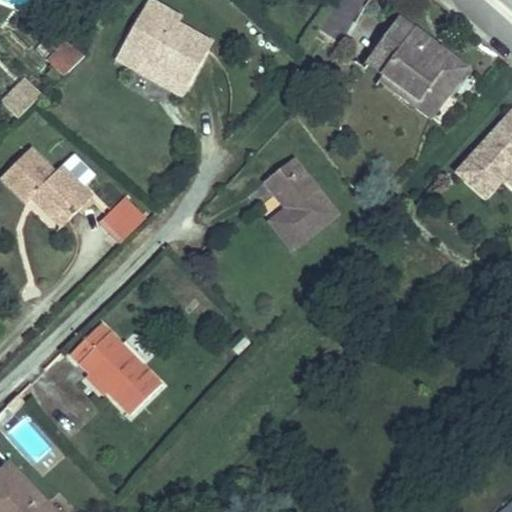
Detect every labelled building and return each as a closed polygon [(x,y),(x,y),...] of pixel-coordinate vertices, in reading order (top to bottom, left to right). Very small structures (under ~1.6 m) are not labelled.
[(149,1),(116,60),(161,85),(167,74),(189,86),(209,50),(194,42),(191,47),(172,36),(178,25),(181,19),(149,1)] [(400,20),(373,57),(388,68),(383,75),(402,89),(397,95),(415,108),(430,88),(445,99),(468,69),(400,20)] [(194,42),(209,50),(213,44),(178,25),(172,36),(191,47),(194,42)] [(69,76),(82,52),(61,41),(48,65),(69,76)] [(388,68),(373,57),(363,70),(397,95),(402,89),(383,75),(388,68)] [(183,97),(189,86),(167,74),(161,85),(183,97)] [(23,76),(0,99),(0,102),(17,120),(42,95),(23,76)] [(430,88),(415,108),(431,119),(445,99),(430,88)] [(511,112),(457,174),(485,200),(511,170),(511,112)] [(31,150),(1,180),(26,205),(32,199),(40,191),(47,197),(44,200),(67,223),(92,198),(83,189),(95,177),(74,155),(56,174),(31,150)] [(336,215),(293,161),(266,182),(288,210),(271,223),(293,250),(336,215)] [(40,191),(32,199),(62,228),(67,223),(44,200),(47,197),(40,191)] [(145,219),(126,200),(101,224),(119,243),(145,219)] [(107,392),(131,416),(161,386),(101,325),(70,356),(90,376),(107,392)] [(107,392),(90,376),(86,380),(102,396),(107,392)] [(14,415),(25,404),(18,396),(7,407),(14,415)] [(53,511),(9,465),(0,473),(0,511),(53,511)]
